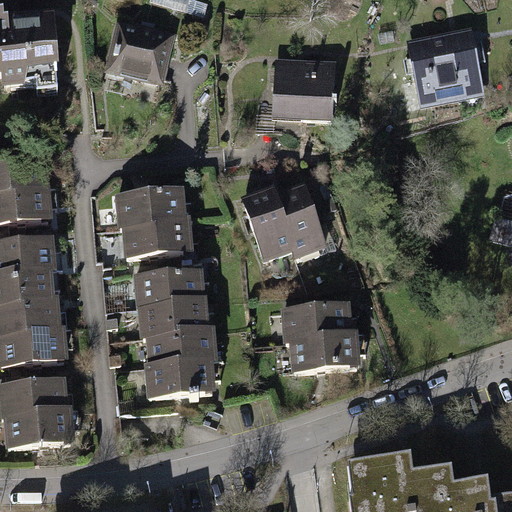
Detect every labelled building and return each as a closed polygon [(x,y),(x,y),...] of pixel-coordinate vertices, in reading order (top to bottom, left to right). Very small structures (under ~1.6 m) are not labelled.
[(0,78),(1,78),(2,92),(37,89),(36,82),(55,80),(50,22),(2,26),(2,18),(0,18),(0,78)] [(134,28),(133,34),(116,30),(106,72),(155,84),(165,42),(148,38),(150,32),(134,28)] [(468,36),(411,48),(425,113),(482,100),(468,36)] [(300,68),(300,76),(290,75),(290,69),(274,69),(273,111),(298,111),(298,122),(332,123),(333,68),(300,68)] [(0,198),(40,195),(38,164),(0,167),(0,198)] [(301,191),(274,200),(292,253),(295,262),(322,253),(301,191)] [(263,262),(292,253),(274,200),(271,193),(243,203),(263,262)] [(40,195),(0,198),(0,229),(7,229),(47,226),(45,195),(40,195)] [(121,231),(180,226),(177,196),(115,201),(117,231),(121,231)] [(180,226),(121,231),(124,261),(164,258),(179,256),(188,256),(185,226),(180,226)] [(8,238),(0,238),(0,249),(9,249),(8,238)] [(0,279),(47,276),(51,275),(48,246),(9,249),(0,249),(0,279)] [(47,276),(0,279),(0,309),(50,306),(47,276)] [(136,312),(139,312),(199,307),(196,277),(191,277),(174,279),(133,282),(136,312)] [(50,306),(0,309),(0,339),(56,335),(54,306),(50,306)] [(202,306),(199,307),(139,312),(142,341),(147,341),(205,336),(202,306)] [(286,346),(290,346),(344,340),(341,310),(282,317),(286,346)] [(116,321),(105,321),(106,332),(116,331),(116,321)] [(56,335),(0,339),(0,369),(7,369),(23,368),(63,364),(60,335),(56,335)] [(209,335),(205,336),(147,341),(149,371),(206,366),(212,365),(209,335)] [(352,339),(344,340),(290,346),(294,377),(355,370),(352,339)] [(118,357),(108,358),(109,368),(118,367),(118,357)] [(209,397),(206,366),(149,371),(146,371),(148,403),(189,400),(190,404),(198,403),(198,398),(209,397)] [(23,368),(7,369),(8,379),(19,379),(23,378),(23,368)] [(8,379),(4,380),(5,390),(20,389),(19,379),(8,379)] [(0,413),(1,421),(4,421),(62,416),(60,386),(20,389),(5,390),(0,390),(0,413)] [(67,416),(62,416),(4,421),(7,451),(69,446),(67,416)] [(455,511),(453,491),(450,472),(412,477),(410,460),(354,467),(358,502),(347,503),(347,511),(455,511)] [(511,511),(511,502),(488,505),(485,487),(453,491),(455,511),(511,511)]
